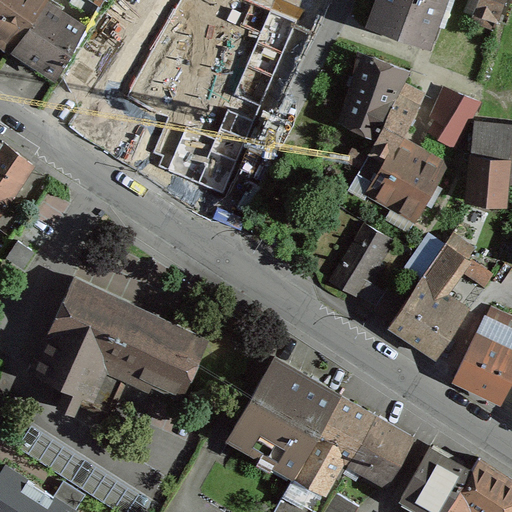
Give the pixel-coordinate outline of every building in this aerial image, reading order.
[(0,0),(0,35),(4,31),(17,41),(45,1),(45,0),(0,0)] [(159,167),(225,193),(244,145),(276,67),(295,22),(240,0),(227,0),(222,14),(202,6),(178,62),(199,71),(182,111),(174,108),(159,145),(167,148),(159,167)] [(378,0),(370,24),(428,45),(443,0),(378,0)] [(478,0),(474,11),(498,21),(505,0),(478,0)] [(14,46),(59,76),(66,62),(85,28),(45,1),(17,41),(14,46)] [(355,78),(342,117),(378,135),(380,132),(399,93),(409,70),(375,56),(359,54),(355,78)] [(481,100),(443,87),(431,114),(439,118),(430,132),(456,147),(481,100)] [(419,103),(399,93),(380,132),(396,141),(419,103)] [(467,200),(505,204),(508,181),(511,143),(511,126),(474,122),(470,156),(472,156),(467,200)] [(369,191),(415,217),(443,168),(396,141),(380,132),(378,135),(367,155),(355,148),(348,159),(360,166),(357,173),(374,182),(369,191)] [(19,185),(33,163),(4,141),(2,143),(0,146),(0,213),(13,195),(12,194),(19,184),(19,185)] [(288,152),(275,179),(301,192),(314,166),(288,152)] [(366,222),(331,279),(355,294),(365,278),(370,282),(372,283),(382,266),(379,265),(394,239),(366,222)] [(443,245),(421,276),(439,289),(440,288),(450,274),(451,275),(459,263),(458,263),(470,247),(452,234),(443,245)] [(407,269),(420,278),(421,276),(443,245),(429,236),(407,269)] [(32,248),(19,239),(9,253),(23,262),(32,248)] [(463,270),(485,285),(491,273),(471,259),(463,270)] [(392,320),(390,323),(437,355),(469,307),(440,288),(439,289),(421,276),(420,278),(411,291),(392,320)] [(182,394),(208,338),(137,306),(73,277),(32,369),(67,385),(59,403),(73,410),(77,400),(91,407),(109,414),(129,370),(182,394)] [(376,304),(374,308),(392,320),(411,291),(393,279),(385,291),(376,304)] [(376,304),(385,291),(372,283),(370,282),(362,296),(376,304)] [(511,313),(492,305),(487,315),(511,327),(511,313)] [(511,350),(511,327),(487,315),(485,314),(476,334),(511,350)] [(511,350),(476,334),(455,375),(502,398),(511,377),(511,350)] [(340,393),(275,355),(234,426),(300,463),(340,394),(340,393)] [(350,461),(376,414),(340,394),(300,463),(284,493),(314,509),(343,457),(350,461)] [(414,436),(376,414),(350,461),(386,483),(414,436)] [(444,511),(472,469),(431,445),(402,495),(429,511),(428,511),(444,511)] [(478,511),(510,511),(511,510),(511,477),(480,456),(472,469),(444,511),(471,511),(474,509),(478,511)] [(80,511),(5,464),(0,471),(0,511),(80,511)] [(355,511),(360,504),(336,490),(322,511),(355,511)] [(312,511),(314,509),(284,493),(273,511),(312,511)]
